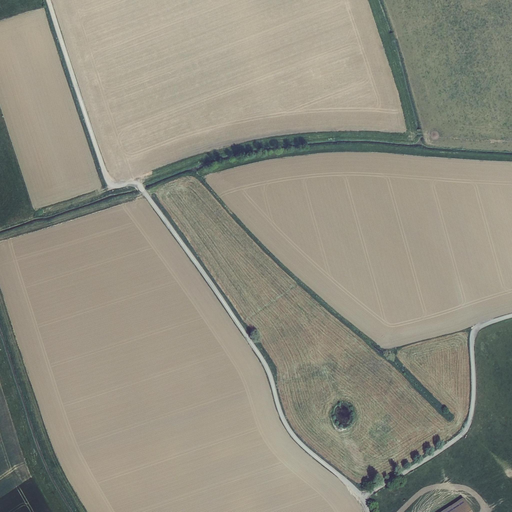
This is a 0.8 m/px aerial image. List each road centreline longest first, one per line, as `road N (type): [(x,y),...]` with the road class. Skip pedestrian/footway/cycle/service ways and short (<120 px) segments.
road 1 (unclassified): [(49,0),(110,183),(140,186),(153,202),(261,357),(287,427),(361,496)]
road 2 (unclassified): [(361,496),(462,433),(474,392),(473,332),(511,314)]
